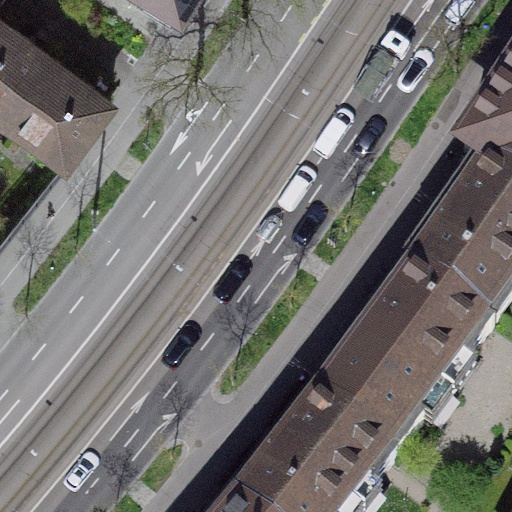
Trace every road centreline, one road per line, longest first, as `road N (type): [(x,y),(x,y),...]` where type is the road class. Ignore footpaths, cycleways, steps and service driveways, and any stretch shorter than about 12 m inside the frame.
road 1 (primary): [(69,511),(244,294),(445,0)]
road 2 (primary): [(294,0),(205,134),(0,399)]
